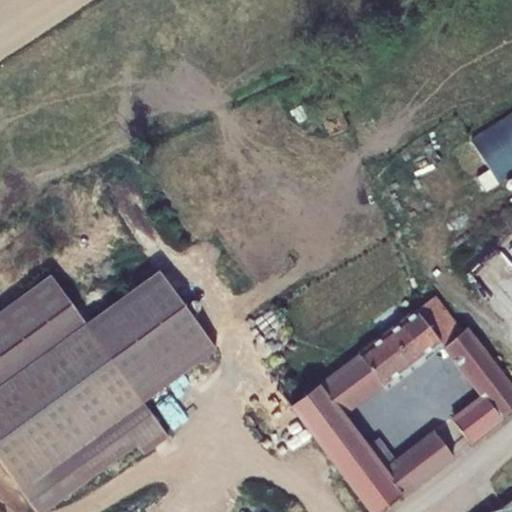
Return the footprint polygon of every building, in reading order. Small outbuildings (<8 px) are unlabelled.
[(348,129),(335,97),(318,105),(331,136),(348,129)] [(466,160),(472,172),(511,151),(511,99),(465,123),(480,153),(466,160)] [(409,243),(415,255),(511,206),(511,154),(407,206),(422,237),(409,243)] [(47,288),(0,324),(0,471),(32,511),(61,511),(139,451),(147,461),(168,444),(141,410),(213,353),(155,279),(84,335),(47,288)] [(370,511),(380,511),(453,456),(436,433),(397,463),(378,438),(366,447),(341,415),(381,385),(382,388),(440,342),(482,397),(452,420),(470,443),(511,410),(511,387),(466,328),(461,332),(434,297),(357,352),(360,355),(329,379),(314,361),(245,416),(281,464),(314,438),(370,511)] [(511,511),(511,500),(497,511),(511,511)]
